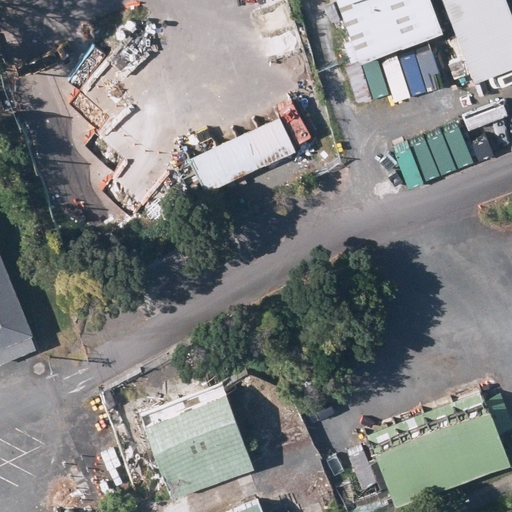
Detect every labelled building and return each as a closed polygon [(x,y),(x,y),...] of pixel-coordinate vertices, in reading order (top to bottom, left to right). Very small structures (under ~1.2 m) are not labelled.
[(348,54),(437,20),(429,0),(335,0),(347,32),(340,34),(348,54)] [(511,55),(511,13),(507,0),(441,0),(455,35),(449,37),(456,56),(446,60),(452,75),(468,69),(469,72),(511,55)] [(276,107),(183,148),(203,188),(294,147),(276,107)] [(0,356),(32,344),(26,329),(29,328),(0,257),(0,356)] [(102,346),(80,301),(60,311),(82,356),(102,346)] [(218,374),(135,403),(167,491),(227,470),(237,496),(255,489),(246,463),(250,462),(218,374)] [(478,385),(365,429),(391,499),(507,456),(495,426),(511,421),(498,386),(480,393),(478,385)] [(261,511),(255,495),(211,511),(261,511)]
